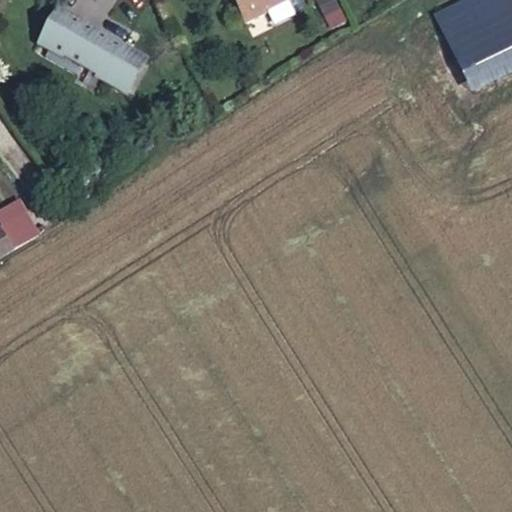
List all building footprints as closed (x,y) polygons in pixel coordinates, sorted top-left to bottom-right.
[(291,0),(236,0),(248,24),(270,13),(268,11),(291,0)] [(314,0),(329,30),(346,22),(335,0),(314,0)] [(511,0),(468,0),(444,10),(475,90),(511,75),(511,0)] [(61,7),(48,40),(131,73),(144,40),(61,7)] [(151,43),(144,40),(131,73),(137,76),(151,43)] [(0,238),(40,214),(27,192),(0,209),(0,238)]
